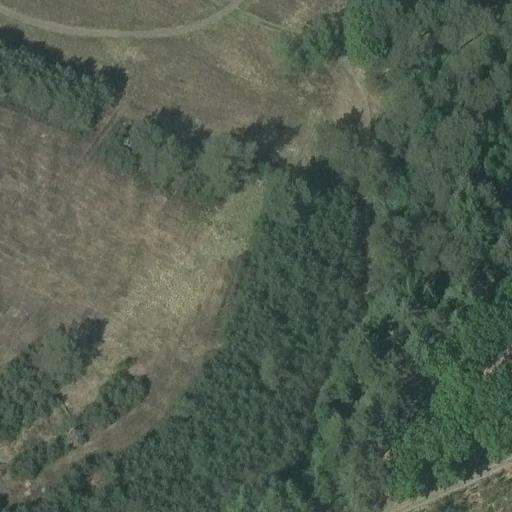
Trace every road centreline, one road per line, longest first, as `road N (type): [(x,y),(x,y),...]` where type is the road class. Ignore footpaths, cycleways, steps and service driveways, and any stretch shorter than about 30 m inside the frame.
road 1 (track): [(214,0),(326,46),(346,63),(368,112),(360,180),(362,322),(328,377),(314,431),(307,481),(318,511)]
road 2 (track): [(0,17),(96,45),(148,44),(222,24),(243,0)]
road 3 (track): [(511,459),(398,511)]
